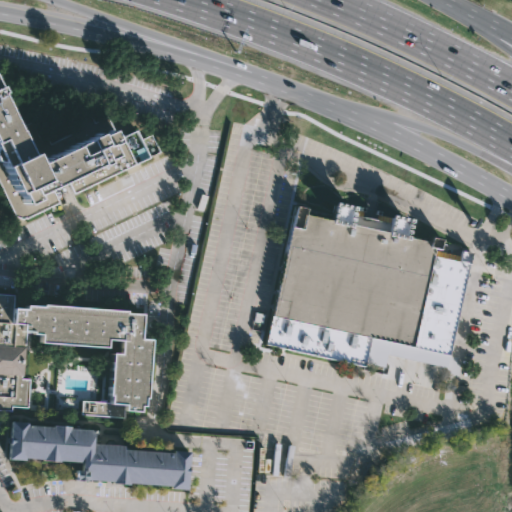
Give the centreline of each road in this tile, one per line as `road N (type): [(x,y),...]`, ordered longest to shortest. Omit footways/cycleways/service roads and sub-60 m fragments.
road 1 (motorway): [(184,0),(359,63),(511,145)]
road 2 (secondary): [(271,83),(429,150),(511,196)]
road 3 (motorway): [(271,83),(416,123),(511,163)]
road 4 (motorway): [(511,90),(326,0)]
road 5 (secondary): [(0,13),(172,49)]
road 6 (motorway): [(53,0),(172,49)]
